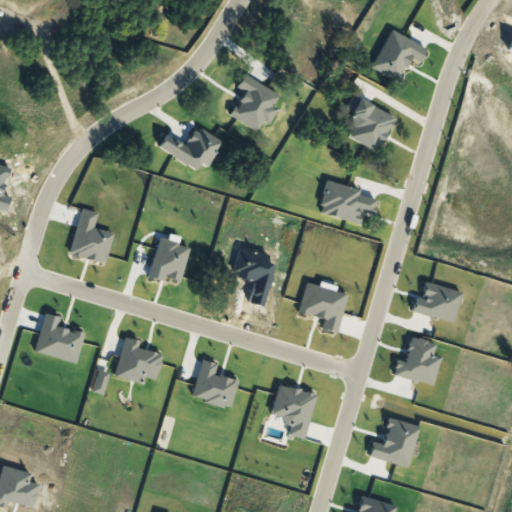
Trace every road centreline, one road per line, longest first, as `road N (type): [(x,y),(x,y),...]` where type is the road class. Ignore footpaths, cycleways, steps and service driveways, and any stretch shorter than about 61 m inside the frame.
road 1 (residential): [(315,511),(433,115),(458,43),(486,0)]
road 2 (residential): [(0,356),(61,168),(90,135),(181,75),(238,0)]
road 3 (residential): [(25,272),(356,373)]
